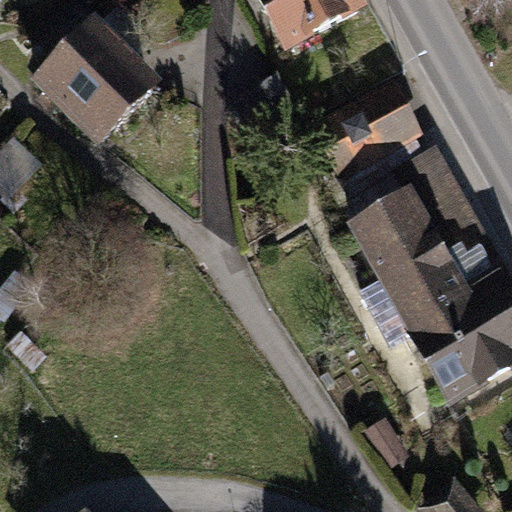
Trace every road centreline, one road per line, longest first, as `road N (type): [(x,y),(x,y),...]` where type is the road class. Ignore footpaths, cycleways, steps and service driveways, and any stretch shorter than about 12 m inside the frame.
road 1 (secondary): [(421,0),(511,162)]
road 2 (unclassified): [(93,511),(216,494),(273,511)]
